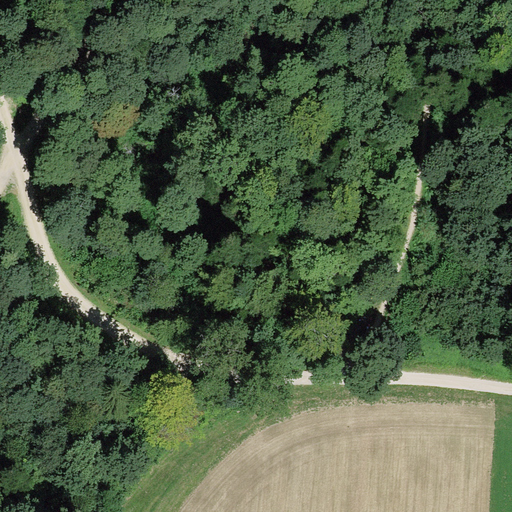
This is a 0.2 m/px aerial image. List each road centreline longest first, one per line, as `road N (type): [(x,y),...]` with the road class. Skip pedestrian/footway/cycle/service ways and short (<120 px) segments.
road 1 (track): [(0,125),(24,212),(54,277),(108,326),(187,372),(232,383),(511,390)]
road 2 (track): [(0,173),(119,0)]
